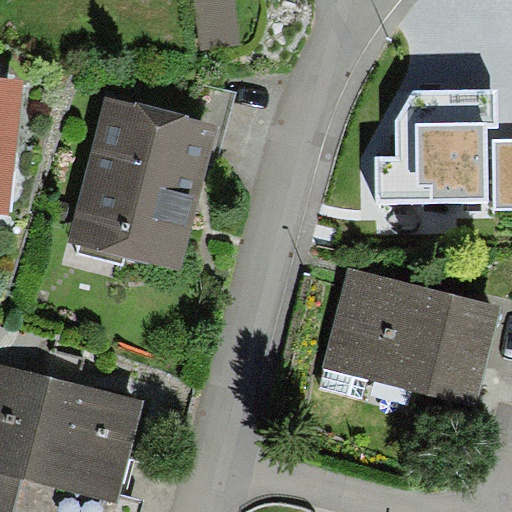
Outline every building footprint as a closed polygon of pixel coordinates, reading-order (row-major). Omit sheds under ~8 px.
[(235,0),(196,0),(203,47),(241,42),(235,0)] [(19,84),(0,81),(0,213),(6,215),(19,84)] [(398,120),(399,156),(387,156),(377,157),(377,200),(488,198),(487,126),(496,126),(496,91),(415,92),(398,120)] [(219,125),(106,97),(69,244),(182,272),(219,125)] [(511,141),(495,141),(496,208),(511,208),(511,141)] [(502,308),(349,271),(325,370),(478,406),(502,308)] [(142,403),(0,366),(0,511),(18,511),(25,485),(114,508),(142,403)]
